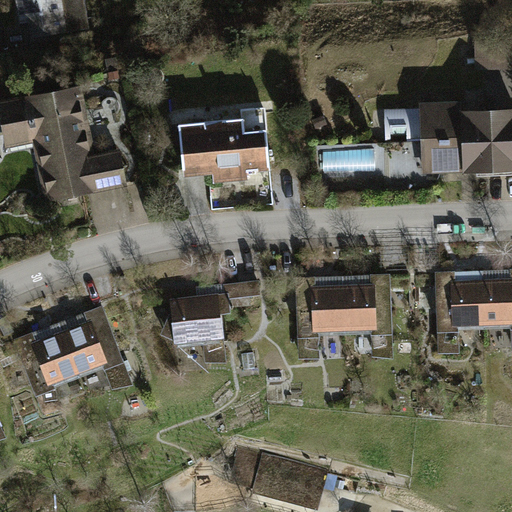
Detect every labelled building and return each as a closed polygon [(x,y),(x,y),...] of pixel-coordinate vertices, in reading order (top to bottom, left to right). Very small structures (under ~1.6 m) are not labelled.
[(63,0),(62,0),(12,0),(18,30),(30,28),(34,47),(94,35),(86,0),(63,0)] [(511,79),(511,55),(472,56),(473,81),(511,79)] [(69,105),(0,117),(0,158),(1,163),(25,159),(37,221),(121,206),(113,164),(81,170),(69,105)] [(462,116),(415,117),(417,194),(511,190),(511,126),(462,128),(462,116)] [(237,152),(236,136),(171,142),(176,194),(262,186),(258,150),(237,152)] [(511,274),(511,281),(484,282),(485,321),(511,320),(511,270),(511,274)] [(455,272),(439,273),(441,350),(458,350),(457,322),(485,321),(484,282),(455,283),(455,272)] [(373,286),(344,287),(345,326),(374,325),(375,355),(392,355),(389,275),(372,276),(373,286)] [(345,326),(344,287),(315,288),(315,278),(298,278),(301,356),(318,356),(317,327),(345,326)] [(260,294),(259,281),(225,285),(226,294),(210,296),(210,295),(203,295),(203,297),(174,301),(174,314),(171,314),(164,331),(177,337),(177,339),(205,337),(208,360),(225,360),(219,311),(229,310),(228,297),(260,294)] [(90,323),(64,333),(77,370),(104,360),(114,388),(130,382),(103,308),(87,314),(90,323)] [(51,380),(77,370),(64,333),(37,343),(33,334),(18,340),(45,413),(61,407),(51,380)] [(291,511),(316,511),(326,479),(262,461),(250,501),(291,511)]
